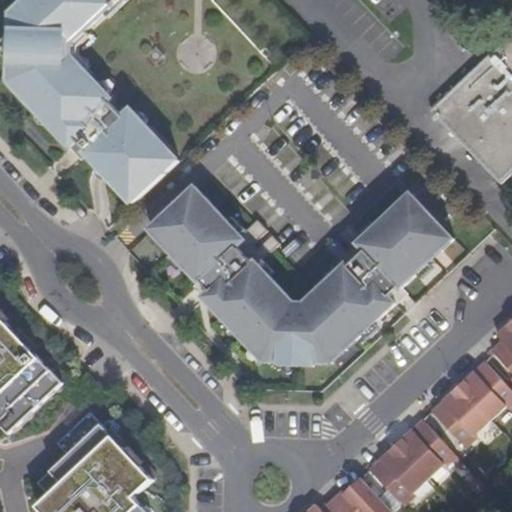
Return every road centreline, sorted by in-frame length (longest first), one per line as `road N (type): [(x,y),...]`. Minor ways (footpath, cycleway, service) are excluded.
road 1 (residential): [(340,452),(511,296)]
road 2 (residential): [(247,462),(116,324)]
road 3 (residential): [(36,238),(57,299),(116,324)]
road 4 (residential): [(116,324),(113,294),(94,267),(36,238)]
